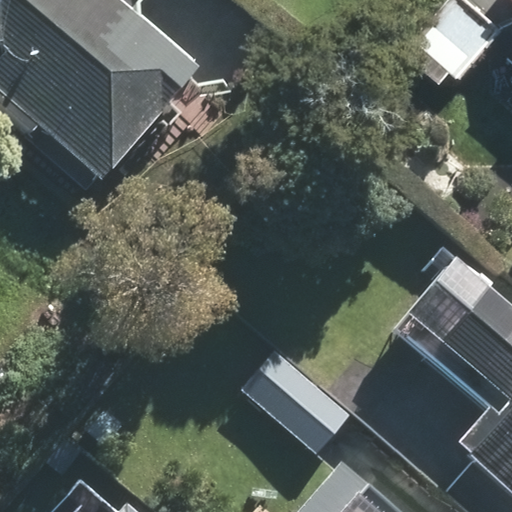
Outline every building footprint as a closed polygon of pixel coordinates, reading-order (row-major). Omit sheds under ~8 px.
[(0,60),(0,84),(105,179),(206,68),(130,0),(0,0),(0,39),(10,49),(0,60)] [(479,0),(437,0),(404,41),(450,80),(501,18),(479,0)] [(511,299),(456,250),(393,321),(487,405),(455,441),(511,491),(511,299)] [(275,351),(242,390),(317,453),(350,414),(275,351)] [(418,511),(347,452),(294,511),(418,511)] [(152,511),(132,494),(116,511),(152,511)]
